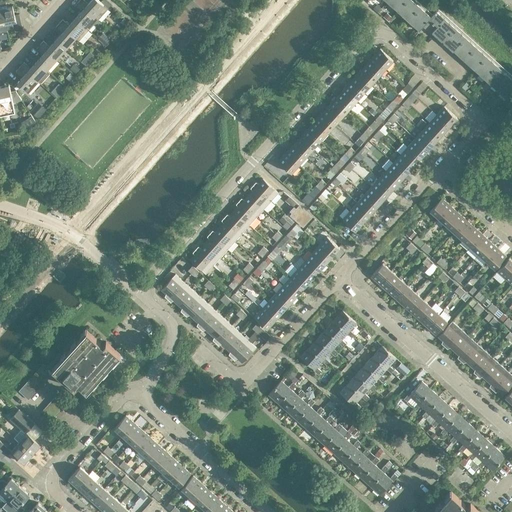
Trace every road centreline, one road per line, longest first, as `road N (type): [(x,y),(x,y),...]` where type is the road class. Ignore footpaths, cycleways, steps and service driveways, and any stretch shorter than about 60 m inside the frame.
road 1 (residential): [(137,290),(366,38),(391,38),(477,118)]
road 2 (residential): [(511,433),(339,279)]
road 3 (residential): [(197,351),(245,382),(339,279)]
road 4 (residential): [(77,511),(58,494),(57,471),(128,396),(148,392)]
road 5 (residential): [(265,511),(152,406),(148,392)]
road 6 (residential): [(137,290),(73,236),(0,206)]
road 7 (residential): [(339,279),(440,169)]
